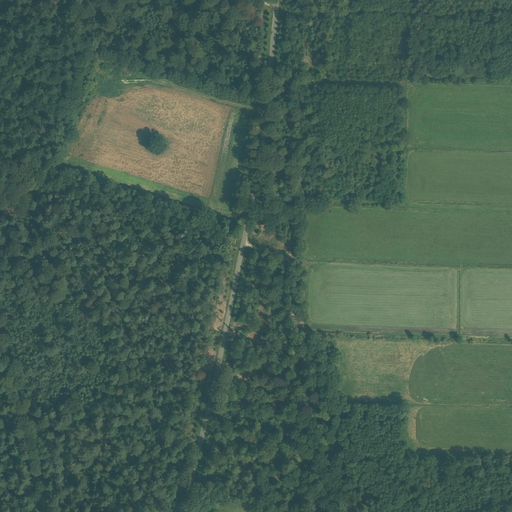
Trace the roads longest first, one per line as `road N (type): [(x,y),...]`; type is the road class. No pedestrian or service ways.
road 1 (unclassified): [(182,511),(260,159),(276,0)]
road 2 (track): [(242,243),(280,255),(286,281),(301,511)]
road 3 (track): [(262,1),(256,107),(237,220),(245,231)]
road 4 (track): [(40,511),(0,352)]
